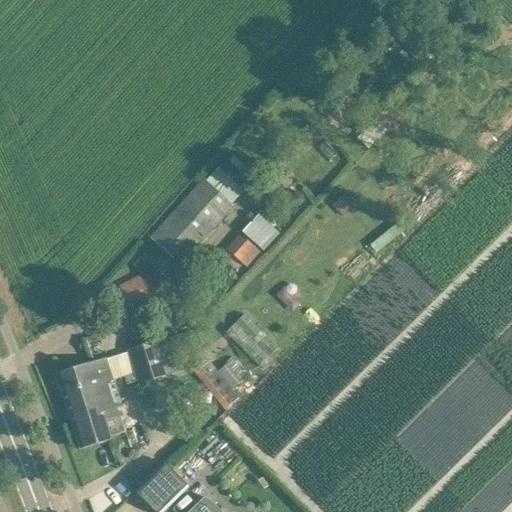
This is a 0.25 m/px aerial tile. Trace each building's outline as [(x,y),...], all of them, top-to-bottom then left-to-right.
[(357,140),(368,151),(402,115),(390,105),(357,140)] [(220,170),(153,242),(120,277),(126,281),(105,293),(116,315),(153,296),(236,209),(231,204),(243,191),(220,170)] [(342,197),(332,206),(344,218),(354,209),(342,197)] [(392,241),(385,233),(379,238),(386,246),(392,241)] [(225,249),(246,268),(260,252),(239,234),(225,249)] [(370,246),(377,254),(386,246),(379,238),(370,246)] [(260,365),(278,345),(243,313),(225,333),(260,365)] [(168,340),(131,352),(131,353),(138,374),(142,387),(179,375),(168,340)] [(138,374),(131,353),(106,360),(106,358),(74,368),(55,374),(69,418),(86,413),(83,398),(91,395),(89,390),(111,383),(114,382),(138,374)] [(192,372),(224,411),(238,399),(231,390),(216,372),(207,360),(192,372)] [(232,360),(216,372),(231,390),(247,378),(232,360)] [(116,389),(114,382),(111,383),(89,390),(91,395),(83,398),(86,413),(69,418),(79,450),(108,441),(108,439),(125,434),(120,417),(131,414),(126,396),(119,399),(116,389)] [(162,467),(149,479),(135,493),(153,511),(162,511),(172,502),(185,490),(162,467)]
